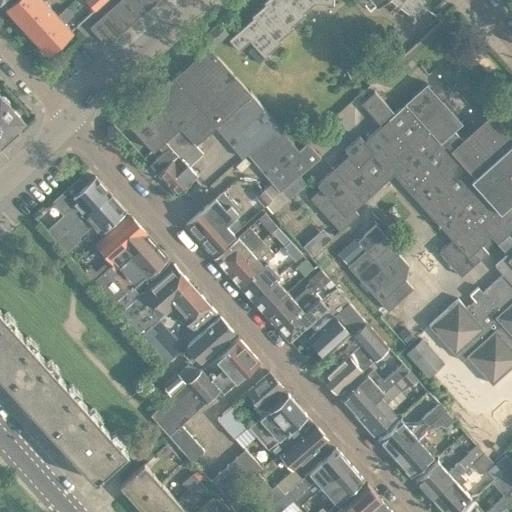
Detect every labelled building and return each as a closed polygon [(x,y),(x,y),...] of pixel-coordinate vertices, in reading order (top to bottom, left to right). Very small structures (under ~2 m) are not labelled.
[(19,21),(19,22),(43,0),(13,0),(5,7),(19,21)] [(30,34),(33,37),(57,15),(43,0),(19,22),(30,34)] [(85,0),(93,8),(102,0),(85,0)] [(141,14),(129,0),(118,0),(115,3),(133,22),(141,14)] [(129,0),(141,14),(150,6),(145,0),(129,0)] [(265,0),(263,2),(265,4),(251,16),(253,18),(228,40),(238,51),(249,40),(266,59),(269,56),(267,54),(281,42),(279,40),(293,28),(291,26),(304,14),(303,12),(313,3),(331,3),(331,0),(265,0)] [(372,0),(376,4),(381,0),(390,0),(411,15),(410,17),(412,18),(414,15),(413,15),(424,0),(423,0),(372,0)] [(115,3),(106,10),(124,30),(133,22),(115,3)] [(57,15),(33,37),(47,52),(71,30),(63,22),(71,14),(65,7),(57,15)] [(106,10),(97,18),(115,38),(124,30),(106,10)] [(106,46),(115,38),(97,18),(88,26),(106,46)] [(216,23),(203,35),(210,43),(223,30),(216,23)] [(124,119),(152,149),(179,125),(195,142),(250,93),(207,45),(124,119)] [(372,59),(380,67),(396,53),(389,45),(372,59)] [(350,77),(365,69),(359,58),(344,66),(350,77)] [(373,185),(376,188),(395,171),(432,212),(429,214),(445,232),(448,229),(454,236),(438,251),(460,276),(479,258),(473,251),(490,236),(506,254),(511,248),(511,239),(506,233),(511,228),(511,140),(495,121),(487,128),(484,124),(477,130),(481,133),(474,140),(470,136),(464,142),(452,130),(460,123),(425,84),(393,113),(373,90),(360,102),(380,125),(363,140),(359,135),(343,149),(348,154),(316,182),(320,187),(309,197),(339,230),(357,213),(350,205),(373,185)] [(215,125),(226,138),(262,107),(251,94),(215,125)] [(14,126),(22,119),(9,105),(8,102),(6,99),(4,97),(0,95),(0,147),(18,131),(14,126)] [(278,126),(262,107),(226,138),(241,157),(247,152),(278,126)] [(279,190),(319,155),(306,142),(298,149),(278,126),(247,152),(279,190)] [(156,172),(176,194),(197,175),(188,165),(202,152),(178,127),(163,140),(169,146),(154,159),(161,167),(156,172)] [(286,199),(305,182),(298,174),(279,191),(286,199)] [(67,228),(109,192),(94,175),(83,184),(77,177),(53,199),(66,213),(47,231),(55,239),(67,228)] [(276,193),(270,199),(262,190),(256,196),(263,205),(264,204),(268,209),(280,198),(276,193)] [(228,199),(221,191),(185,223),(211,253),(233,233),(224,223),(238,210),(237,208),(237,205),(231,199),(228,199)] [(124,208),(109,192),(67,228),(75,237),(92,222),(99,230),(124,208)] [(270,232),(276,226),(264,212),(257,218),(270,232)] [(145,232),(128,213),(95,242),(112,261),(109,263),(113,268),(127,255),(124,251),(140,236),(145,232)] [(399,250),(375,224),(357,240),(365,249),(346,265),(387,310),(412,287),(404,279),(407,264),(397,252),(399,250)] [(248,226),(214,256),(226,270),(261,239),(248,226)] [(289,240),(278,228),(272,233),(283,245),(289,240)] [(159,257),(140,236),(124,251),(127,255),(113,268),(109,263),(98,274),(91,280),(118,310),(137,292),(132,286),(144,274),(145,275),(157,264),(164,271),(170,266),(163,258),(166,256),(163,252),(159,257)] [(303,246),(311,255),(321,246),(313,237),(303,246)] [(226,270),(239,284),(266,260),(273,253),(261,239),(226,270)] [(338,254),(347,264),(363,250),(354,240),(338,254)] [(301,254),(292,243),(285,248),(294,259),(301,254)] [(511,248),(494,264),(502,273),(465,307),(457,298),(428,324),(454,353),(457,351),(462,357),(459,359),(460,360),(466,355),(491,383),(511,364),(511,248)] [(266,260),(239,284),(251,298),(278,274),(266,260)] [(295,266),(303,275),(310,269),(302,260),(295,266)] [(165,361),(183,345),(158,317),(177,301),(193,286),(173,263),(143,290),(119,311),(165,361)] [(98,274),(90,264),(82,271),(91,280),(98,274)] [(287,291),(263,312),(276,325),(314,292),(313,291),(327,278),(319,269),(307,280),(308,282),(304,286),(305,287),(293,298),(287,291)] [(251,298),(263,312),(287,291),(291,288),(278,274),(251,298)] [(216,311),(193,286),(177,301),(182,305),(177,310),(195,330),(216,311)] [(320,299),(314,292),(276,325),(280,330),(288,339),(288,340),(307,323),(314,330),(346,300),(335,288),(328,294),(327,293),(320,299)] [(323,354),(348,332),(362,319),(346,300),(314,330),(307,336),(323,354)] [(39,355),(0,311),(0,376),(7,384),(39,355)] [(232,330),(231,329),(219,315),(183,346),(186,349),(188,347),(192,352),(188,356),(194,363),(232,330)] [(373,359),(387,346),(382,340),(362,319),(348,332),(350,334),(351,334),(359,343),(322,377),(336,392),(373,359)] [(210,380),(215,386),(218,389),(221,393),(237,378),(236,377),(257,359),(237,336),(215,355),(225,366),(210,380)] [(427,376),(430,373),(442,362),(421,338),(408,350),(406,352),(427,376)] [(310,364),(315,360),(309,353),(304,357),(310,364)] [(31,411),(50,431),(82,402),(39,355),(7,384),(25,405),(22,408),(27,414),(31,411)] [(370,369),(339,397),(356,415),(381,393),(400,375),(408,369),(401,361),(380,380),(370,369)] [(218,389),(215,386),(200,368),(149,413),(191,460),(203,449),(180,423),(218,389)] [(416,378),(408,369),(400,375),(408,385),(416,378)] [(259,407),(282,387),(268,371),(245,392),(259,407)] [(185,381),(177,373),(162,386),(170,394),(185,381)] [(275,456),(279,453),(313,422),(287,392),(271,405),(248,425),(275,456)] [(356,415),(373,433),(397,411),(381,393),(356,415)] [(126,451),(82,402),(50,431),(69,452),(65,456),(70,462),(74,458),(93,480),(126,451)] [(232,404),(217,417),(234,436),(249,424),(232,404)] [(421,432),(423,430),(442,413),(436,406),(417,423),(408,423),(401,416),(377,438),(393,456),(418,434),(421,432)] [(440,425),(445,427),(451,422),(442,413),(423,430),(423,431),(440,425)] [(293,468),(327,438),(313,422),(279,453),(293,468)] [(434,447),(421,432),(418,434),(393,456),(410,475),(432,455),(431,454),(434,447)] [(155,452),(161,458),(170,449),(165,443),(155,452)] [(466,454),(472,460),(483,450),(476,443),(465,453),(466,454)] [(322,486),(349,463),(335,447),(283,492),(263,509),(265,511),(277,511),(302,490),(301,489),(315,478),(322,486)] [(261,468),(253,459),(244,448),(226,464),(244,483),(261,468)] [(472,460),(470,462),(479,472),(492,460),(483,450),(472,460)] [(495,461),(511,480),(511,461),(504,453),(495,461)] [(421,473),(414,479),(430,498),(458,472),(464,467),(457,460),(448,468),(439,457),(421,473)] [(143,463),(119,484),(136,503),(159,481),(143,463)] [(342,495),(342,496),(363,479),(349,463),(322,486),(336,501),(342,495)] [(226,498),(244,483),(226,464),(209,480),(226,498)] [(460,511),(496,511),(497,511),(511,497),(511,482),(502,471),(492,481),(502,493),(485,510),(475,499),(460,511)] [(270,487),(257,472),(242,485),(263,509),(283,492),(275,484),(270,487)] [(430,498),(443,511),(451,511),(471,494),(460,482),(464,479),(458,472),(455,476),(430,498)] [(182,482),(188,488),(198,480),(192,473),(182,482)] [(188,488),(194,495),(203,486),(198,480),(188,488)] [(161,511),(176,499),(159,481),(136,503),(143,511),(161,511)] [(364,511),(380,498),(366,483),(332,511),(364,511)] [(364,511),(392,511),(390,510),(391,510),(380,498),(364,511)] [(161,511),(186,511),(176,499),(161,511)]
